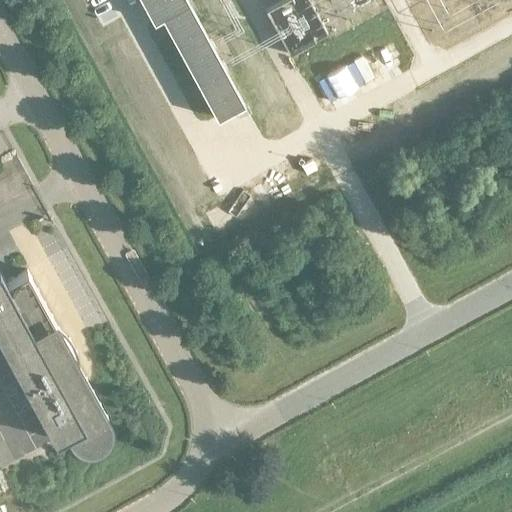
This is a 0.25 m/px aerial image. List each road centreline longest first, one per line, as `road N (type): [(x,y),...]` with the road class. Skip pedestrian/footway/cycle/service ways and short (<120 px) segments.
road 1 (unclassified): [(220,442),(0,33)]
road 2 (unclassified): [(220,442),(511,284)]
